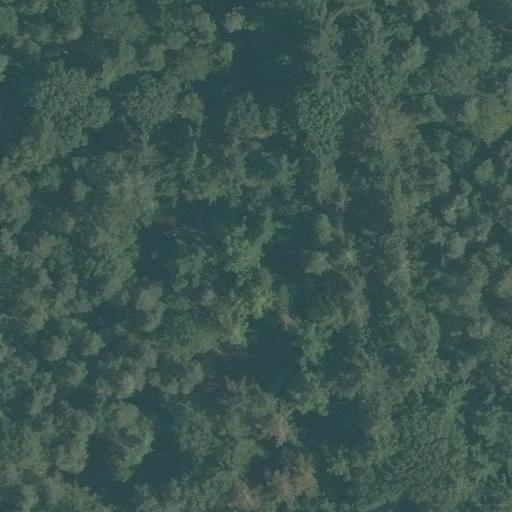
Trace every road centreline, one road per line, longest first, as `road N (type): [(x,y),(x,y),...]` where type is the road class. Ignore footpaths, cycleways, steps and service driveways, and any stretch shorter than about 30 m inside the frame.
road 1 (track): [(511,180),(0,96)]
road 2 (track): [(346,0),(414,511)]
